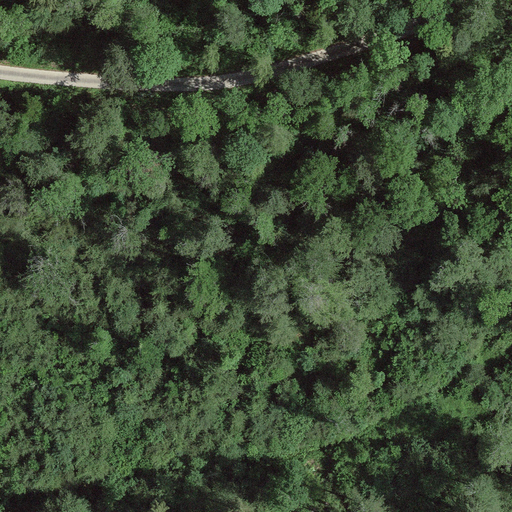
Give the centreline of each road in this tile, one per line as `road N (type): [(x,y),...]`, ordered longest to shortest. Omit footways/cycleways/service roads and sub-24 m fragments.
road 1 (track): [(0,503),(331,445),(394,414),(466,346)]
road 2 (track): [(0,73),(197,87),(343,53),(447,0)]
